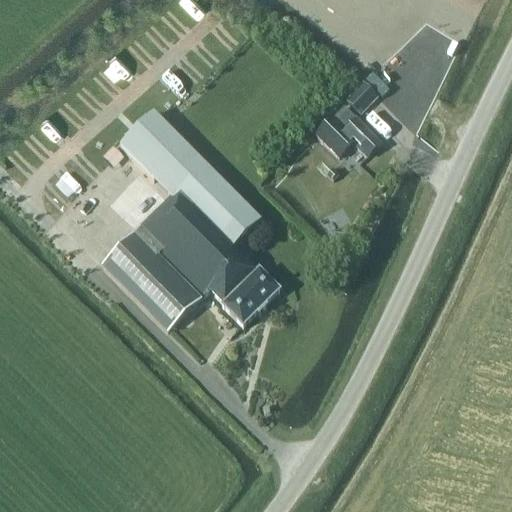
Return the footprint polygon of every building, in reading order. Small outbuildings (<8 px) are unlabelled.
[(346,104),(360,118),(378,101),(365,87),(346,104)] [(366,162),(380,148),(346,114),(335,125),(332,122),(315,139),(338,162),(352,148),(366,162)] [(261,226),(154,118),(119,152),(170,203),(135,237),(101,269),(167,336),(201,303),(199,302),(157,259),(159,257),(204,303),(210,296),(223,310),(221,311),(242,333),(256,318),(257,319),(265,311),(264,311),(279,296),(258,275),(256,277),(243,263),(250,258),(240,247),(261,226)] [(111,168),(121,158),(112,150),(102,160),(111,168)] [(332,237),(341,252),(355,244),(347,229),(332,237)]
